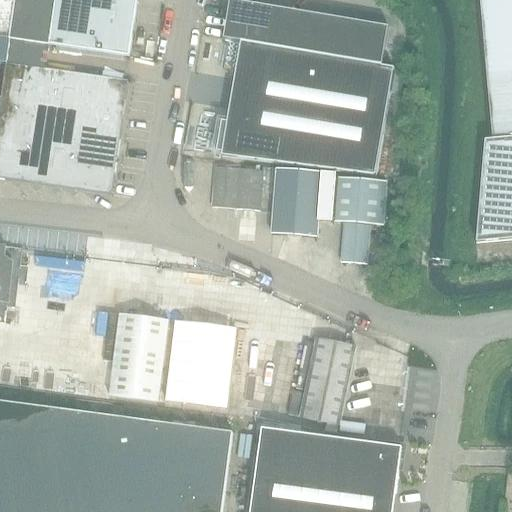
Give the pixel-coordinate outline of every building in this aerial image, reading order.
[(129,58),(137,0),(15,0),(0,105),(0,179),(111,195),(128,81),(45,70),(49,45),(129,58)] [(0,0),(0,36),(10,38),(15,0),(0,0)] [(511,0),(480,0),(493,140),(485,141),(476,243),(511,240),(511,0)] [(230,1),(223,40),(240,43),(256,45),(262,7),(230,1)] [(262,7),(256,45),(287,51),(294,12),(262,7)] [(294,12),(287,51),(318,56),(325,18),(294,12)] [(325,18),(318,56),(350,62),(356,23),(325,18)] [(356,23),(350,62),(382,67),(388,28),(356,23)] [(221,120),(217,149),(222,150),(221,155),(375,175),(393,69),(382,67),(350,62),(318,56),(287,51),(256,45),(240,43),(227,121),(221,120)] [(212,208),(236,210),(239,177),(239,169),(215,167),(212,208)] [(239,177),(236,210),(260,212),(263,172),(239,169),(239,177)] [(277,170),(272,235),(317,239),(318,221),(322,174),(277,170)] [(322,174),(318,221),(332,222),(335,178),(335,175),(322,174)] [(345,223),(342,264),(366,266),(369,225),(382,226),(385,182),(335,178),(332,222),(345,223)] [(12,264),(4,263),(5,247),(0,246),(0,303),(8,304),(12,264)] [(0,511),(222,511),(233,434),(0,402),(0,511)] [(250,511),(393,511),(402,448),(261,429),(250,511)]
